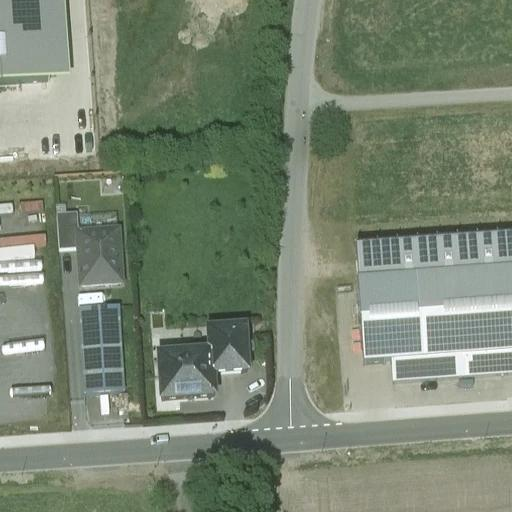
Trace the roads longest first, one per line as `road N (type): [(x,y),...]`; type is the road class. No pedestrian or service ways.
road 1 (residential): [(312,0),(292,258),(301,440)]
road 2 (residential): [(301,440),(0,460)]
road 3 (residential): [(511,425),(301,440)]
